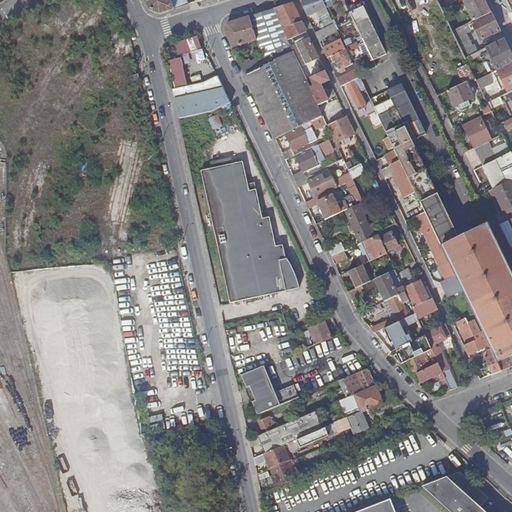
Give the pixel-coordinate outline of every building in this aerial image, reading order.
[(160,14),(189,5),(186,0),(144,0),(149,9),(160,14)] [(323,3),(321,0),(300,0),(307,16),(317,12),(325,8),(323,3)] [(490,12),(484,0),(462,0),(465,6),(466,5),(470,13),(469,14),(472,21),(490,12)] [(273,9),(288,40),(306,31),(292,3),(273,9)] [(386,55),(363,7),(349,13),(352,19),(337,26),(354,61),(369,54),(372,61),(386,55)] [(325,8),(317,12),(319,16),(328,13),(325,8)] [(265,66),(294,53),(291,47),(288,40),(273,9),(249,16),(256,39),(262,57),(265,66)] [(499,31),(490,12),(472,21),(471,21),(480,40),(499,31)] [(320,30),(317,32),(321,41),(327,35),(336,31),(328,13),(319,16),(323,25),(319,27),(320,30)] [(256,39),(249,16),(228,23),(225,30),(232,47),(256,39)] [(452,31),(465,58),(477,52),(473,45),(472,46),(466,33),(470,32),(471,30),(467,23),(452,31)] [(175,40),(178,52),(203,48),(200,35),(175,40)] [(310,78),(325,71),(309,38),(291,47),(294,53),(306,80),(310,78)] [(491,59),(486,61),(492,73),(496,70),(511,62),(511,56),(504,39),(485,48),(491,59)] [(327,46),(322,48),(327,58),(332,55),(345,49),(341,40),(332,44),(327,46)] [(465,58),(465,59),(467,62),(480,55),(484,62),(486,61),(491,59),(485,48),(477,52),(465,58)] [(345,49),(332,55),(339,70),(352,64),(345,49)] [(275,138),(323,115),(318,105),(310,88),(306,80),(294,53),(265,66),(246,75),(275,138)] [(241,64),(246,75),(265,66),(262,57),(250,62),(249,60),(241,64)] [(511,62),(496,70),(506,90),(511,87),(511,62)] [(355,70),(337,78),(340,86),(345,84),(359,78),(355,70)] [(310,88),(318,105),(328,100),(321,84),(329,80),(325,71),(310,78),(314,86),(310,88)] [(495,80),(492,73),(476,80),(487,103),(502,95),(503,94),(502,92),(490,98),(484,86),(495,80)] [(172,90),(179,120),(204,114),(202,103),(199,93),(224,88),(218,76),(203,84),(172,90)] [(359,78),(345,84),(357,108),(364,104),(358,92),(365,89),(359,78)] [(474,98),(466,82),(447,91),(454,107),(474,98)] [(388,91),(391,98),(405,91),(402,84),(388,91)] [(208,102),(226,93),(224,88),(199,93),(202,103),(208,102)] [(378,116),(386,132),(407,122),(415,139),(427,134),(405,91),(391,98),(391,99),(395,108),(378,116)] [(213,112),(231,103),(226,93),(208,102),(202,103),(204,114),(213,112)] [(487,103),(489,108),(505,101),(502,95),(487,103)] [(391,99),(373,107),(378,116),(395,108),(391,99)] [(331,112),(335,122),(341,119),(336,110),(331,112)] [(316,145),(333,137),(327,126),(323,116),(306,124),(316,145)] [(333,137),(336,143),(343,139),(346,144),(350,142),(348,137),(354,134),(346,117),(341,119),(335,122),(327,126),(333,137)] [(474,148),(487,141),(491,140),(480,117),(463,125),(474,148)] [(511,127),(511,118),(498,125),(501,132),(511,127)] [(420,203),(438,195),(417,152),(412,141),(415,139),(407,122),(386,132),(395,151),(399,161),(415,193),(420,203)] [(308,144),(300,127),(286,134),(293,151),(308,144)] [(412,141),(417,152),(421,150),(415,139),(412,141)] [(319,145),(324,156),(333,152),(328,141),(319,145)] [(482,166),(507,153),(503,144),(491,149),(487,141),(474,148),(482,166)] [(310,148),(318,165),(324,162),(316,145),(310,148)] [(318,165),(310,148),(296,155),(303,172),(318,165)] [(284,156),(286,160),(296,155),(293,151),(284,156)] [(384,156),(389,166),(391,165),(399,161),(395,151),(384,156)] [(511,154),(511,152),(507,153),(482,166),(493,189),(505,183),(511,179),(511,154)] [(211,169),(231,165),(230,159),(210,163),(211,169)] [(350,174),(352,178),(365,172),(360,163),(352,167),(349,160),(344,162),(348,169),(350,174)] [(399,161),(391,165),(407,197),(415,193),(399,161)] [(211,169),(201,171),(216,242),(230,304),(298,288),(295,275),(286,259),(285,259),(281,245),(275,246),(268,218),(262,219),(255,190),(249,191),(242,162),(231,165),(211,169)] [(296,181),(306,177),(303,172),(293,177),(296,181)] [(342,186),(353,180),(352,178),(350,174),(335,181),(332,177),(325,180),(322,174),(308,181),(308,182),(312,190),(310,191),(314,199),(316,198),(342,186)] [(306,177),(296,181),(298,187),(308,182),(308,181),(306,177)] [(342,186),(352,207),(363,202),(353,180),(342,186)] [(511,206),(511,196),(505,183),(493,189),(504,210),(511,206)] [(403,199),(412,219),(414,218),(425,213),(420,203),(415,193),(407,197),(403,199)] [(326,219),(340,212),(345,210),(347,209),(343,201),(337,205),(332,195),(318,202),(326,219)] [(441,246),(459,238),(438,195),(420,203),(425,213),(441,246)] [(318,202),(316,198),(314,199),(306,203),(308,207),(318,202)] [(345,210),(353,226),(365,221),(362,215),(368,212),(363,202),(352,207),(347,209),(345,210)] [(434,254),(440,267),(449,263),(441,246),(425,213),(414,218),(417,225),(416,226),(420,234),(423,232),(423,231),(425,230),(435,253),(434,254)] [(361,243),(378,235),(376,231),(373,224),(368,227),(365,221),(353,226),(361,243)] [(378,235),(398,226),(396,222),(376,231),(378,235)] [(511,273),(488,224),(459,238),(441,246),(449,263),(455,275),(459,284),(462,291),(482,331),(489,345),(491,349),(501,371),(511,366),(511,273)] [(380,238),(386,251),(394,247),(397,246),(391,233),(380,238)] [(369,261),(387,253),(386,251),(380,238),(378,235),(361,243),(366,254),(369,261)] [(363,255),(366,254),(361,243),(358,244),(363,255)] [(341,244),(328,249),(331,257),(344,251),(341,244)] [(331,257),(335,265),(347,259),(346,256),(350,254),(347,249),(344,251),(331,257)] [(367,274),(362,265),(347,272),(355,288),(370,281),(368,277),(370,275),(369,273),(367,274)] [(396,274),(400,282),(413,277),(408,268),(396,274)] [(384,301),(387,299),(404,291),(402,286),(395,289),(387,272),(370,281),(372,284),(375,282),(384,301)] [(440,282),(444,291),(459,284),(455,275),(440,282)] [(411,304),(412,307),(429,299),(420,280),(405,287),(413,303),(411,304)] [(347,292),(350,298),(364,291),(363,289),(372,285),(370,281),(355,288),(347,292)] [(459,284),(444,291),(447,298),(462,291),(459,284)] [(401,302),(408,299),(404,291),(387,299),(396,318),(406,314),(401,302)] [(415,313),(416,317),(437,307),(432,298),(429,299),(412,307),(413,310),(415,313)] [(418,339),(425,335),(424,333),(416,317),(415,313),(412,315),(408,316),(411,322),(412,325),(418,339)] [(411,322),(408,316),(396,322),(399,327),(411,322)] [(383,322),(370,328),(374,333),(387,326),(394,323),(392,318),(383,323),(383,322)] [(465,318),(457,322),(467,344),(476,340),(468,324),(465,318)] [(314,344),(331,337),(325,321),(308,327),(310,334),(312,339),(314,344)] [(468,355),(489,345),(482,331),(480,333),(474,321),(468,324),(476,340),(467,344),(464,345),(468,355)] [(431,349),(438,363),(450,390),(457,387),(449,369),(439,347),(435,349),(433,344),(445,338),(445,337),(450,335),(444,324),(424,333),(425,335),(431,349)] [(409,343),(417,339),(418,339),(412,325),(402,329),(409,343)] [(387,326),(374,333),(379,338),(390,333),(387,326)] [(422,353),(431,349),(425,335),(418,339),(417,339),(422,353)] [(401,364),(413,358),(415,356),(409,343),(395,350),(400,363),(401,364)] [(419,372),(438,363),(431,349),(422,353),(415,356),(413,358),(419,372)] [(486,376),(501,371),(491,349),(484,353),(485,357),(484,358),(487,363),(488,366),(485,367),(482,369),(486,376)] [(450,390),(438,363),(419,372),(411,376),(418,383),(438,375),(440,380),(439,380),(444,392),(450,390)] [(264,365),(241,375),(245,387),(251,402),(274,392),(264,365)] [(344,378),(351,396),(375,385),(368,368),(344,378)] [(344,378),(339,380),(346,398),(351,396),(344,378)] [(293,384),(274,392),(251,402),(252,403),(257,414),(298,397),(293,384)] [(359,407),(361,412),(382,403),(375,385),(351,396),(346,398),(340,400),(345,413),(359,407)] [(354,434),(368,428),(361,412),(348,418),(349,422),(354,434)] [(270,430),(274,440),(303,427),(302,425),(314,420),(311,413),(277,427),(270,430)] [(346,423),(349,422),(348,418),(335,423),(338,431),(348,427),(346,423)] [(263,433),(270,430),(268,425),(265,419),(258,422),(263,433)] [(339,432),(338,431),(335,423),(327,427),(322,429),(318,431),(307,435),(288,443),(291,449),(296,447),(299,452),(301,451),(300,447),(328,435),(330,439),(333,437),(332,435),(339,432)] [(304,430),(307,435),(318,431),(316,426),(304,430)] [(303,427),(274,440),(277,448),(282,446),(288,443),(307,435),(304,430),(303,427)] [(264,454),(270,468),(292,459),(291,455),(287,457),(282,446),(277,448),(264,454)] [(322,447),(303,455),(305,460),(325,452),(322,447)] [(308,473),(312,472),(311,471),(329,463),(326,457),(308,464),(309,467),(306,468),(308,473)] [(270,468),(278,486),(296,478),(294,472),(297,471),(295,464),(298,463),(296,458),(292,459),(270,468)] [(423,486),(451,511),(477,511),(481,508),(481,506),(488,498),(472,483),(481,474),(473,467),(423,486)] [(397,511),(393,499),(358,511),(397,511)]
